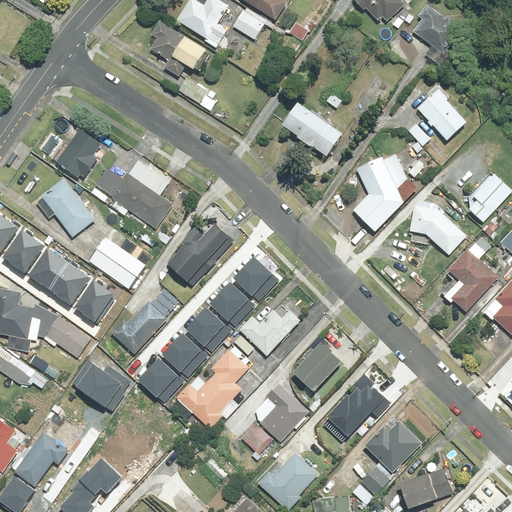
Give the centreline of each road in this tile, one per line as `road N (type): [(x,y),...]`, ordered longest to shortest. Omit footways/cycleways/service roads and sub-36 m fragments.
road 1 (residential): [(60,56),(226,165),(511,444)]
road 2 (unknown): [(290,227),(371,112),(401,107)]
